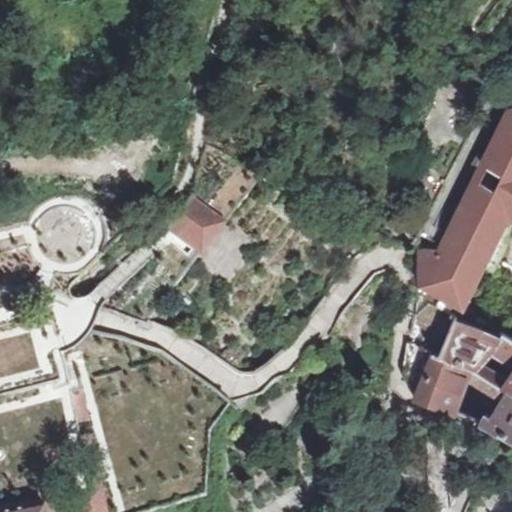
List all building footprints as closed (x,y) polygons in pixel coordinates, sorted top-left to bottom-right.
[(511,110),(453,229),(443,250),(422,250),(422,281),(464,302),(507,214),(510,221),(511,222),(511,225),(506,236),(506,245),(497,264),(511,270),(511,110)] [(183,207),(164,227),(172,233),(201,257),(228,222),(201,202),(192,195),(183,207)] [(123,213),(113,225),(122,233),(133,222),(123,213)] [(439,356),(472,369),(477,371),(509,390),(511,391),(511,338),(492,326),(458,309),(439,356)] [(434,354),(417,399),(456,413),(472,369),(439,356),(434,354)] [(482,416),(480,422),(487,425),(511,439),(511,391),(509,390),(491,419),(482,416)] [(85,391),(72,393),(78,424),(90,422),(85,391)] [(90,494),(73,498),(76,511),(106,511),(100,481),(88,484),(90,494)] [(0,511),(42,511),(41,503),(0,511)]
